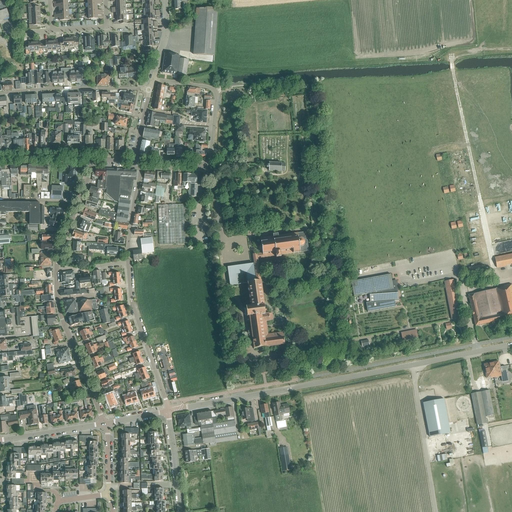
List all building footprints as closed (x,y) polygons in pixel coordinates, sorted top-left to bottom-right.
[(0,0),(0,21),(10,18),(3,0),(0,0)] [(183,9),(186,9),(186,5),(182,5),(182,2),(186,2),(185,0),(178,0),(179,1),(174,1),(175,5),(174,5),(174,10),(183,9)] [(28,5),(29,14),(40,13),(40,7),(36,7),(36,4),(28,5)] [(196,11),(196,13),(193,55),(214,56),(217,10),(197,9),(196,9),(196,11)] [(126,15),(117,16),(117,21),(120,21),(120,24),(126,23),(126,15)] [(40,19),(29,20),(29,29),(37,28),(37,25),(41,25),(40,19)] [(109,44),(108,41),(108,40),(105,40),(105,36),(101,36),(98,36),(98,47),(106,46),(109,46),(109,44)] [(133,46),(132,36),(125,36),(125,47),(133,46)] [(92,47),(92,50),(95,50),(95,42),(92,43),(91,37),(84,37),(85,48),(92,47)] [(119,47),(119,48),(123,48),(122,42),(119,42),(119,37),(112,37),(112,47),(119,47)] [(60,40),(60,42),(61,53),(61,51),(64,51),(65,48),(69,48),(69,38),(63,38),(63,40),(60,40)] [(75,38),(69,38),(69,48),(74,48),(75,50),(78,50),(78,45),(78,40),(78,39),(75,39),(75,38)] [(57,40),(52,41),(52,51),(56,51),(58,53),(61,53),(60,42),(58,42),(57,40)] [(40,41),(34,42),(35,52),(39,52),(41,54),(44,54),(43,43),(40,43),(40,41)] [(46,43),(43,43),(44,54),(47,54),(48,51),(52,51),(52,41),(46,41),(46,43)] [(153,41),(144,41),(145,46),(144,47),(144,50),(145,50),(149,50),(150,49),(150,46),(154,46),(154,44),(153,41)] [(35,52),(34,42),(28,42),(28,44),(25,44),(26,55),(29,55),(30,52),(35,52)] [(177,75),(180,59),(180,56),(165,54),(165,53),(162,73),(177,75)] [(177,75),(186,76),(189,60),(180,59),(177,75)] [(119,71),(117,72),(118,76),(119,76),(119,77),(127,77),(127,68),(127,67),(127,64),(121,65),(122,68),(119,68),(119,71)] [(135,67),(127,67),(127,68),(127,77),(136,77),(136,73),(135,67)] [(79,71),(75,71),(76,83),(80,83),(80,82),(82,82),(81,76),(85,76),(84,68),(79,68),(79,71)] [(61,72),(58,72),(58,84),(62,84),(62,83),(64,83),(64,77),(67,77),(66,69),(61,69),(61,72)] [(72,69),(66,69),(67,77),(70,77),(70,83),(72,83),(72,84),(76,83),(75,71),(72,71),(72,69)] [(30,74),(26,74),(26,85),(27,85),(27,86),(31,85),(31,84),(32,84),(32,83),(33,83),(35,83),(34,73),(34,70),(33,71),(30,71),(30,74)] [(41,70),(39,70),(40,73),(40,83),(42,83),(43,83),(43,84),(44,84),(44,85),(48,85),(48,84),(49,84),(49,78),(48,73),(44,73),(44,70),(41,70)] [(48,70),(48,73),(49,78),(52,77),(52,83),(54,83),(54,84),(58,84),(58,72),(54,72),(54,70),(48,70)] [(109,82),(110,74),(97,74),(97,85),(108,86),(108,82),(109,82)] [(12,82),(5,83),(3,83),(3,91),(12,90),(12,86),(13,86),(12,82)] [(187,87),(186,93),(197,95),(199,95),(204,96),(204,93),(199,93),(199,92),(200,89),(187,87)] [(93,92),(92,91),(92,90),(83,90),(83,95),(88,95),(91,98),(92,98),(92,101),(100,101),(100,92),(94,92),(93,92)] [(102,96),(102,99),(108,99),(108,100),(109,100),(115,100),(115,104),(118,104),(118,98),(115,98),(115,95),(110,95),(110,93),(102,93),(102,96)] [(186,93),(186,107),(194,107),(194,104),(197,104),(197,98),(197,95),(186,93)] [(133,103),(135,96),(124,94),(123,101),(133,103)] [(21,96),(14,97),(14,100),(14,105),(18,105),(18,110),(22,109),(22,104),(22,100),(21,96)] [(120,111),(132,113),(133,105),(129,104),(128,105),(121,104),(120,111)] [(206,123),(207,111),(207,110),(207,111),(197,110),(197,112),(192,112),(192,116),(195,116),(197,116),(197,119),(195,118),(195,122),(196,122),(206,123)] [(148,113),(146,126),(153,127),(157,127),(159,128),(160,122),(166,122),(166,121),(168,121),(169,117),(169,116),(167,116),(167,115),(149,112),(148,113)] [(115,125),(125,127),(127,120),(124,119),(124,118),(120,117),(120,118),(117,117),(115,125)] [(61,132),(61,130),(62,130),(63,125),(56,124),(55,130),(57,130),(56,132),(52,131),(51,143),(60,144),(61,132)] [(144,133),(143,138),(151,140),(158,141),(159,138),(160,133),(160,131),(145,128),(144,133)] [(206,134),(205,134),(205,130),(190,129),(190,135),(194,135),(193,140),(200,141),(200,142),(204,142),(204,141),(205,141),(206,134)] [(2,139),(3,153),(12,152),(11,131),(6,131),(7,136),(2,136),(2,139)] [(24,138),(19,139),(19,133),(12,134),(12,139),(13,152),(25,151),(24,138)] [(32,139),(32,133),(28,134),(29,135),(29,139),(24,139),(25,144),(25,151),(29,151),(32,151),(32,139)] [(97,140),(97,144),(99,144),(99,148),(104,148),(105,142),(107,142),(107,139),(107,137),(102,136),(102,140),(97,140)] [(185,151),(185,148),(185,147),(179,147),(179,146),(180,146),(180,143),(179,143),(179,139),(175,139),(175,145),(175,149),(175,150),(176,150),(176,157),(185,158),(185,155),(188,155),(188,151),(185,151)] [(142,141),(141,148),(144,149),(148,149),(149,148),(151,149),(151,147),(152,143),(150,142),(142,141)] [(167,152),(167,155),(174,156),(175,152),(175,150),(175,145),(171,145),(170,145),(169,145),(167,145),(167,148),(167,152)] [(141,148),(139,155),(143,156),(147,156),(147,155),(159,155),(159,150),(154,150),(154,148),(151,147),(151,149),(149,148),(148,149),(144,149),(141,148)] [(195,150),(195,158),(205,158),(205,154),(202,154),(202,151),(196,151),(196,150),(195,150)] [(269,162),(269,165),(267,165),(266,168),(269,168),(268,171),(281,171),(285,171),(285,163),(269,162)] [(5,166),(0,166),(1,179),(2,186),(2,187),(11,186),(11,178),(11,175),(11,174),(10,174),(10,170),(9,166),(5,166)] [(32,179),(37,179),(37,177),(36,177),(36,173),(36,166),(28,166),(28,176),(32,176),(32,179)] [(38,186),(41,186),(42,186),(42,188),(47,188),(47,182),(41,182),(42,177),(40,177),(40,174),(41,174),(41,175),(43,175),(43,174),(47,174),(48,166),(36,166),(36,173),(36,177),(37,177),(37,179),(37,186),(38,186)] [(62,172),(62,182),(68,182),(69,179),(70,179),(70,168),(69,168),(69,167),(65,167),(64,172),(62,172)] [(100,189),(104,189),(106,179),(106,177),(107,169),(96,168),(96,172),(93,172),(92,176),(100,177),(100,180),(98,180),(97,189),(98,189),(100,189)] [(106,179),(104,189),(104,192),(115,201),(119,203),(120,170),(107,169),(106,177),(106,179)] [(129,180),(136,180),(136,177),(136,170),(120,170),(120,186),(128,187),(128,183),(129,184),(129,180)] [(170,180),(170,174),(161,173),(161,172),(158,172),(157,181),(161,181),(161,179),(164,179),(164,180),(165,180),(165,179),(170,180)] [(174,184),(174,186),(178,186),(178,189),(183,189),(183,186),(181,186),(181,174),(176,174),(175,180),(174,180),(174,184)] [(182,182),(182,185),(185,186),(185,182),(188,182),(189,182),(189,185),(190,185),(190,184),(194,184),(194,182),(196,183),(197,175),(184,174),(184,182),(182,182)] [(32,179),(30,178),(28,178),(27,186),(24,185),(24,191),(21,191),(21,197),(31,198),(31,197),(31,195),(32,179)] [(117,214),(116,221),(127,222),(130,201),(129,201),(133,183),(133,180),(136,180),(129,180),(129,184),(128,183),(128,187),(120,186),(120,200),(128,201),(126,210),(118,209),(117,214)] [(156,184),(149,183),(149,186),(143,185),(142,191),(150,192),(151,188),(155,189),(156,184)] [(167,188),(167,184),(157,183),(156,196),(164,197),(165,188),(167,188)] [(190,186),(189,196),(199,197),(206,195),(205,191),(203,190),(199,190),(200,184),(194,184),(190,184),(190,185),(190,186)] [(52,191),(52,195),(61,196),(62,187),(52,186),(52,191)] [(99,190),(98,189),(97,189),(91,187),(89,193),(94,195),(93,198),(98,200),(100,194),(97,193),(99,190)] [(96,209),(99,200),(88,197),(85,206),(96,209)] [(120,200),(118,209),(126,210),(128,201),(120,200)] [(0,215),(5,215),(5,212),(29,213),(29,224),(39,224),(39,202),(0,202),(0,215)] [(53,216),(53,217),(59,219),(59,218),(59,217),(63,218),(64,211),(62,210),(62,209),(58,208),(58,209),(53,208),(51,215),(53,216)] [(94,221),(97,214),(83,208),(80,215),(94,221)] [(113,220),(116,221),(117,214),(111,213),(108,212),(100,210),(98,214),(110,217),(112,217),(111,219),(113,220)] [(59,219),(53,217),(52,219),(50,218),(49,226),(54,227),(54,228),(57,229),(58,228),(60,228),(62,221),(58,220),(59,219)] [(79,219),(75,229),(82,231),(83,232),(83,230),(88,232),(91,224),(79,219)] [(116,225),(118,225),(117,228),(127,229),(128,224),(127,224),(127,223),(116,221),(116,225)] [(143,236),(146,236),(147,239),(152,238),(152,239),(153,239),(153,228),(151,228),(151,233),(143,234),(144,231),(135,230),(135,236),(143,236)] [(77,237),(83,239),(84,234),(75,230),(72,237),(77,239),(77,237)] [(116,235),(115,243),(124,244),(124,239),(120,239),(120,233),(115,232),(115,235),(116,235)] [(253,263),(227,267),(230,286),(238,284),(237,274),(247,273),(248,282),(251,307),(246,307),(247,317),(250,316),(250,320),(254,348),(259,347),(260,347),(261,347),(285,344),(283,332),(268,334),(266,321),(270,321),(270,320),(274,320),(272,313),(269,313),(265,313),(265,309),(264,305),(261,281),(258,259),(276,256),(276,257),(281,257),(281,255),(309,251),(306,232),(298,233),(278,236),(278,234),(273,234),(273,236),(261,238),(262,246),(259,246),(260,250),(262,250),(263,253),(257,254),(255,254),(253,254),(255,268),(254,268),(253,263)] [(0,244),(10,243),(10,235),(0,236),(0,244)] [(142,249),(142,255),(141,250),(133,251),(134,260),(142,259),(142,260),(145,259),(144,254),(153,253),(152,244),(152,239),(152,238),(147,239),(141,239),(142,249)] [(52,244),(52,241),(41,242),(41,250),(52,249),(52,248),(53,247),(53,245),(52,244)] [(107,251),(107,255),(117,256),(118,248),(111,248),(111,245),(105,244),(89,243),(88,249),(107,251)] [(39,253),(40,266),(51,266),(50,253),(39,253)] [(511,253),(495,257),(496,263),(497,268),(507,267),(506,265),(511,264),(511,253)] [(12,270),(11,266),(11,263),(5,264),(6,273),(14,272),(14,270),(12,270)] [(468,268),(469,271),(469,274),(472,274),(472,275),(484,272),(484,271),(483,265),(468,268)] [(41,271),(41,273),(38,273),(39,277),(41,277),(41,278),(44,278),(44,275),(48,275),(48,277),(52,277),(52,269),(41,271)] [(96,271),(93,272),(93,275),(94,281),(95,284),(96,284),(99,283),(102,283),(101,273),(101,271),(96,271)] [(79,281),(75,281),(76,289),(76,291),(80,290),(81,290),(80,283),(90,282),(89,274),(86,274),(82,274),(82,275),(79,275),(79,281)] [(354,296),(369,293),(370,302),(366,303),(368,312),(396,307),(395,301),(398,301),(398,288),(397,280),(391,281),(390,275),(351,282),(354,296)] [(453,280),(445,282),(452,319),(460,318),(453,280)] [(511,287),(511,284),(474,294),(468,295),(475,326),(511,317),(511,287)] [(41,296),(36,296),(36,300),(42,299),(42,303),(50,302),(54,301),(53,295),(49,295),(46,296),(46,295),(43,295),(41,296)] [(63,301),(65,315),(93,311),(91,300),(81,302),(81,303),(75,303),(75,299),(63,301)] [(101,310),(103,324),(110,323),(108,309),(101,310)] [(125,311),(119,313),(120,317),(116,318),(117,321),(121,319),(120,318),(127,316),(125,311)] [(69,318),(68,318),(71,326),(72,326),(79,324),(78,321),(83,319),(84,324),(87,323),(95,320),(92,313),(90,313),(87,313),(84,314),(82,314),(69,318)] [(43,319),(47,319),(48,326),(54,325),(53,322),(56,322),(55,315),(47,316),(40,316),(40,322),(44,321),(43,319)] [(38,328),(39,336),(39,338),(43,337),(42,329),(44,329),(44,330),(49,330),(49,327),(42,328),(38,328)] [(130,327),(124,329),(125,333),(121,334),(122,337),(126,335),(126,334),(132,332),(130,327)] [(51,330),(48,331),(51,338),(54,337),(57,336),(61,335),(59,329),(55,331),(54,331),(53,329),(51,330)] [(402,333),(403,340),(418,337),(416,330),(402,333)] [(92,333),(82,337),(84,341),(90,339),(89,336),(93,335),(92,333)] [(57,336),(54,337),(56,342),(54,343),(55,345),(57,345),(58,344),(58,342),(59,341),(63,340),(61,335),(57,336)] [(136,342),(129,344),(130,348),(126,349),(127,352),(131,351),(131,350),(138,347),(136,342)] [(31,344),(20,345),(21,352),(31,351),(31,344)] [(97,346),(88,350),(89,355),(96,352),(95,350),(98,348),(97,346)] [(56,351),(57,357),(69,355),(68,348),(56,351)] [(0,362),(7,362),(7,361),(13,361),(13,356),(18,356),(19,356),(32,355),(32,351),(31,351),(21,352),(0,353),(0,362)] [(133,354),(134,357),(129,359),(130,362),(135,360),(142,357),(140,352),(133,354)] [(69,355),(57,357),(59,364),(71,362),(69,355)] [(103,360),(93,364),(95,369),(101,366),(100,364),(104,362),(103,360)] [(498,361),(484,364),(487,379),(501,376),(502,382),(508,381),(507,375),(505,366),(500,367),(498,361)] [(141,375),(147,373),(145,367),(139,370),(140,373),(135,375),(135,377),(139,376),(141,375)] [(65,373),(66,377),(75,375),(74,369),(65,371),(65,370),(61,371),(62,374),(65,373)] [(103,370),(97,373),(100,380),(106,378),(105,375),(107,375),(108,374),(106,369),(103,370)] [(73,386),(70,387),(71,389),(77,387),(81,385),(79,380),(75,382),(72,383),(73,386)] [(107,380),(101,383),(103,389),(109,386),(112,385),(112,384),(112,382),(111,382),(110,380),(107,381),(107,380)] [(153,388),(147,390),(150,398),(155,396),(153,388)] [(150,398),(147,390),(141,391),(144,400),(150,398)] [(471,394),(477,425),(488,423),(487,419),(486,419),(485,416),(494,415),(489,390),(471,394)] [(136,393),(130,395),(132,403),(138,402),(136,393)] [(110,395),(106,396),(108,402),(115,399),(113,394),(110,395)] [(132,403),(130,395),(124,397),(127,405),(132,403)] [(115,399),(108,402),(111,408),(114,406),(117,405),(115,399)] [(444,399),(423,403),(429,437),(450,433),(444,399)] [(276,403),(273,404),(275,416),(276,422),(280,421),(279,415),(283,414),(290,413),(289,408),(288,404),(280,405),(280,402),(276,403)] [(262,414),(264,413),(265,418),(265,421),(267,427),(272,426),(271,417),(270,417),(269,413),(267,404),(261,406),(262,414)] [(27,411),(19,413),(20,419),(25,419),(25,418),(29,418),(29,420),(30,425),(38,424),(37,415),(36,410),(35,405),(26,407),(27,411)] [(42,406),(39,407),(41,420),(42,425),(43,425),(43,426),(45,425),(46,424),(47,424),(46,415),(44,416),(42,406)] [(232,407),(225,408),(225,410),(226,415),(226,420),(224,420),(224,422),(234,420),(232,407)] [(255,421),(253,408),(249,409),(249,408),(245,409),(244,408),(243,408),(242,409),(241,410),(243,420),(247,419),(248,422),(255,421)] [(197,413),(197,417),(194,417),(195,425),(200,424),(201,426),(213,424),(212,421),(211,412),(211,410),(197,413)] [(226,415),(225,410),(215,411),(211,412),(212,421),(213,424),(218,423),(217,417),(226,415)] [(0,416),(1,422),(0,422),(0,429),(0,433),(6,433),(6,423),(8,422),(8,425),(18,424),(16,416),(10,417),(9,414),(0,416)] [(186,426),(187,430),(191,429),(191,426),(189,414),(177,416),(179,427),(186,426)] [(286,427),(285,420),(276,422),(278,429),(286,427)] [(237,440),(235,421),(213,424),(201,426),(201,428),(201,431),(202,438),(203,444),(216,442),(216,443),(237,440)] [(188,434),(183,435),(183,436),(185,447),(187,446),(188,446),(194,445),(195,445),(203,444),(202,438),(195,439),(194,434),(195,432),(201,431),(201,428),(191,429),(187,430),(188,434)] [(193,451),(185,452),(187,463),(195,462),(194,457),(197,456),(196,451),(193,451)] [(288,455),(280,456),(280,457),(282,472),(291,470),(288,455)]
